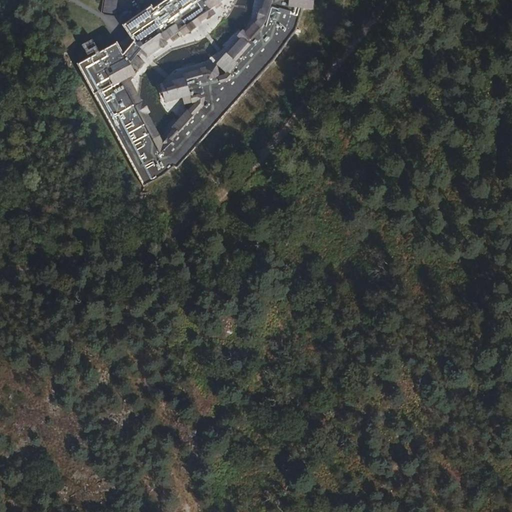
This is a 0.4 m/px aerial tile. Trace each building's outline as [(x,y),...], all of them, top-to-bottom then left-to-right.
[(129,12),(118,20),(132,39),(137,46),(144,52),(149,57),(167,44),(166,42),(181,32),(184,37),(195,29),(194,27),(213,14),(209,9),(215,5),(220,2),(222,0),(276,0),(277,2),(268,0),(266,0),(263,12),(261,19),(260,23),(265,25),(263,31),(256,25),(247,35),(243,40),(220,66),(222,68),(218,72),(216,67),(184,76),(185,80),(190,98),(201,95),(203,101),(163,145),(154,150),(136,117),(140,115),(131,99),(123,104),(97,56),(100,54),(105,65),(110,62),(131,80),(145,64),(139,58),(126,48),(125,50),(124,49),(117,43),(100,53),(89,58),(78,65),(143,186),(164,175),(182,160),(196,148),(199,145),(273,62),(296,32),(300,33),(300,30),(297,30),(309,9),(313,9),(313,0),(168,0),(145,16),(143,13),(134,19),(129,12)] [(161,0),(143,13),(145,16),(168,0),(161,0)] [(260,23),(261,19),(256,25),(263,31),(265,25),(260,23)] [(125,50),(126,48),(139,58),(144,52),(137,46),(132,39),(128,44),(124,49),(125,50)] [(82,46),(89,58),(100,53),(93,40),(82,46)] [(100,54),(97,56),(123,104),(131,99),(140,115),(136,117),(154,150),(163,145),(203,101),(201,95),(190,98),(185,80),(181,81),(185,96),(183,97),(185,104),(192,102),(193,103),(198,102),(173,129),(175,130),(163,144),(156,130),(140,100),(130,82),(131,80),(110,62),(105,65),(100,54)] [(185,96),(181,81),(162,87),(166,102),(183,97),(185,96)]
